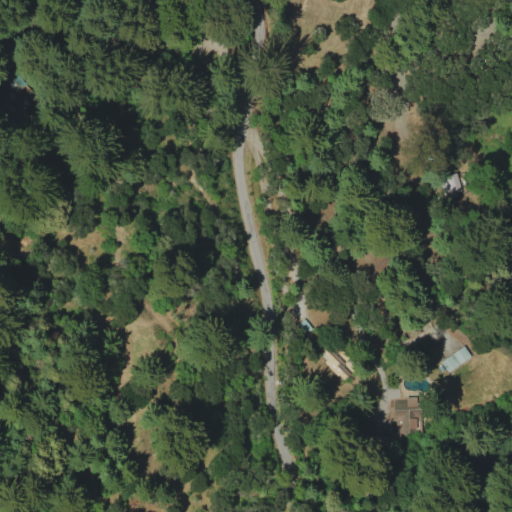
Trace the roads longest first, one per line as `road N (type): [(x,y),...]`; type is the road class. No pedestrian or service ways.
road 1 (tertiary): [(232,0),(241,39),(232,146),(264,358),(290,465),(288,487),(270,511)]
road 2 (residential): [(234,123),(291,213),(389,319),(411,319),(417,300),(403,252)]
